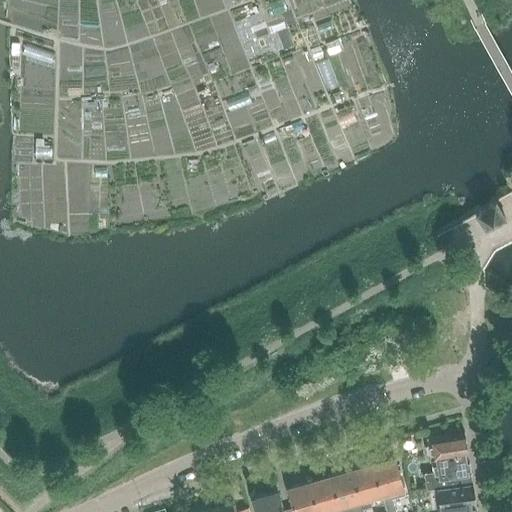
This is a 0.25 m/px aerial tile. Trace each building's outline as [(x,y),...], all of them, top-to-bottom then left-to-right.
[(282,0),(269,0),(254,6),(259,17),(286,7),(282,0)] [(506,217),(496,198),(476,210),(486,228),(506,217)] [(431,460),(432,460),(434,470),(425,471),(427,489),(436,487),(474,482),(468,453),(464,431),(428,437),(428,443),(426,446),(427,452),(430,454),(431,460)] [(395,456),(374,462),(384,494),(405,488),(395,456)] [(374,462),(353,468),(361,501),(384,494),(374,462)] [(341,506),(361,501),(353,468),(331,474),(341,506)] [(331,474),(310,480),(319,511),(328,511),(328,510),(341,506),(331,474)] [(289,487),(294,506),(295,511),(319,511),(310,480),(289,487)] [(436,487),(440,511),(479,511),(478,502),(477,502),(474,482),(436,487)] [(295,511),(294,506),(284,509),(278,490),(253,497),(257,511),(295,511)] [(214,511),(249,511),(248,507),(237,510),(235,502),(214,508),(214,511)]
